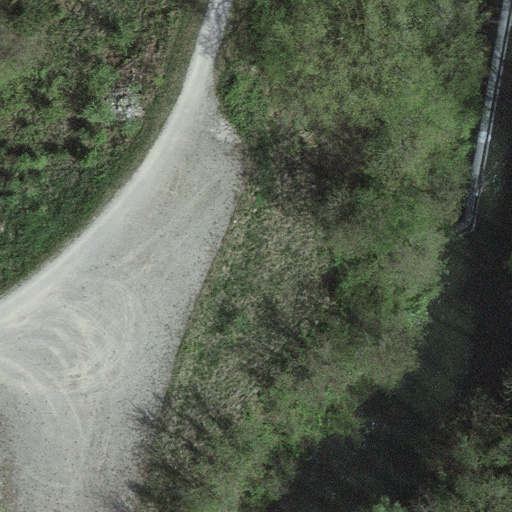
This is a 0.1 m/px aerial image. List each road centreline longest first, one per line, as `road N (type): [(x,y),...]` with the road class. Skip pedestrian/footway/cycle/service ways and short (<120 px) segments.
road 1 (track): [(219,0),(195,84),(88,338)]
road 2 (track): [(77,511),(88,338)]
